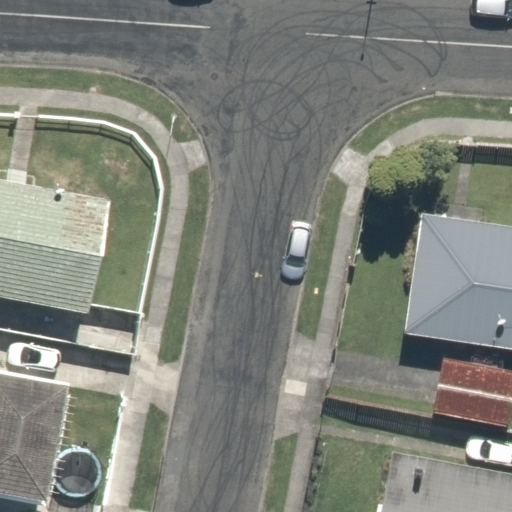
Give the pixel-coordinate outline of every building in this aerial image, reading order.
[(96,197),(0,177),(0,301),(72,316),(96,197)] [(511,224),(419,210),(400,328),(511,346),(511,224)] [(511,398),(511,355),(438,342),(426,403),(508,419),(511,398)] [(51,393),(0,383),(0,499),(29,506),(51,393)] [(511,511),(511,476),(384,453),(373,511),(511,511)]
